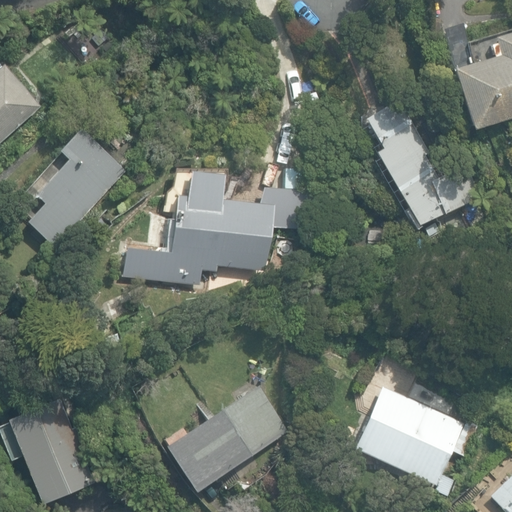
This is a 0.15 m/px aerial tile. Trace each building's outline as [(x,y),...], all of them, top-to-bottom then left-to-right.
[(511,116),(511,29),(469,44),(462,23),(439,31),(451,65),(445,68),(467,132),(511,116)] [(0,142),(40,108),(1,64),(0,64),(0,142)] [(370,153),(413,226),(441,215),(478,198),(465,164),(440,175),(395,99),(360,119),(377,149),(370,153)] [(23,226),(53,251),(123,169),(75,127),(53,153),(62,160),(29,198),(40,207),(23,226)] [(120,279),(196,288),(198,271),(214,273),(214,267),(261,272),(266,228),(310,233),(314,192),(261,186),(259,205),(217,201),(220,175),(185,171),(182,196),(172,195),(167,244),(125,240),(120,279)] [(99,340),(102,350),(114,346),(110,336),(115,334),(112,324),(98,328),(102,339),(99,340)] [(160,446),(191,493),(286,431),(255,384),(160,446)] [(352,449),(432,485),(448,450),(463,457),(477,426),(458,418),(456,421),(380,387),(352,449)] [(3,420),(37,504),(91,482),(57,398),(3,420)] [(502,511),(511,511),(511,469),(486,496),(502,511)] [(432,491),(446,496),(452,480),(439,475),(432,491)]
